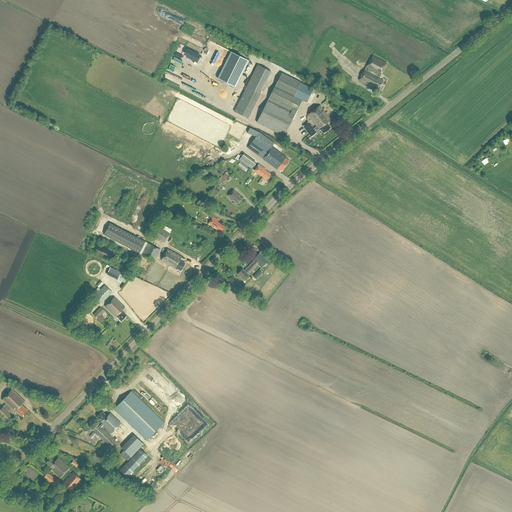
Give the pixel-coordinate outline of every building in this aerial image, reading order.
[(230,51),(217,78),(235,87),(249,60),(230,51)] [(379,89),(383,82),(378,79),(386,64),(372,57),(367,67),(366,67),(359,80),(373,88),(374,87),(379,89)] [(162,71),(160,78),(206,95),(213,76),(168,59),(164,71),(162,71)] [(332,69),(338,73),(341,68),(336,64),(332,69)] [(282,73),(268,100),(257,122),(284,135),(302,99),(294,96),(301,82),(282,73)] [(313,88),(301,82),(294,96),(302,99),(306,102),(313,88)] [(323,134),(331,128),(326,123),(330,120),(319,106),(308,115),(317,127),(314,129),(308,122),(302,126),(311,137),(316,133),(315,132),(319,129),(320,131),(321,130),(323,134)] [(285,157),(272,147),(274,143),(259,132),(248,147),(263,158),(263,159),(277,169),(277,168),(281,171),(289,160),(285,157)] [(243,152),(238,158),(250,169),(255,163),(243,152)] [(254,171),(267,180),(271,174),(265,170),(265,169),(259,164),(254,171)] [(228,172),(216,181),(220,187),(230,180),(228,178),(231,176),(228,172)] [(220,192),(217,189),(209,197),(212,201),(220,192)] [(236,203),(241,198),(239,195),(239,194),(234,189),(228,195),(230,198),(231,198),(236,203)] [(119,218),(124,221),(138,195),(132,192),(119,218)] [(132,223),(144,195),(139,193),(129,215),(127,221),(132,223)] [(153,206),(156,197),(150,195),(149,198),(148,197),(146,203),(153,206)] [(220,232),(224,226),(217,221),(218,220),(213,216),(208,223),(220,232)] [(107,224),(102,237),(140,253),(146,240),(107,224)] [(154,237),(163,241),(167,232),(166,232),(168,227),(163,224),(161,229),(164,230),(161,236),(155,233),(154,237)] [(145,242),(141,255),(153,260),(154,257),(159,259),(161,255),(157,253),(159,247),(145,242)] [(181,256),(167,248),(161,260),(178,269),(178,268),(181,270),(185,263),(179,260),(181,256)] [(260,268),(268,260),(261,253),(253,261),(253,262),(244,272),(242,269),(237,274),(240,276),(241,276),(244,279),(248,275),(247,275),(257,265),(260,268)] [(107,271),(118,275),(119,270),(108,266),(107,271)] [(257,280),(263,274),(259,270),(253,276),(257,280)] [(102,303),(112,292),(104,285),(94,296),(96,298),(94,300),(98,303),(100,302),(102,303)] [(126,316),(121,311),(124,308),(114,297),(105,307),(115,317),(116,316),(121,321),(126,316)] [(105,311),(100,307),(93,315),(97,319),(105,311)] [(16,410),(21,415),(27,409),(22,404),(25,401),(12,389),(2,399),(6,403),(0,409),(0,416),(5,421),(16,410)] [(131,391),(114,409),(147,440),(164,422),(131,391)] [(93,430),(102,440),(101,441),(103,444),(105,442),(113,450),(118,444),(101,428),(104,426),(111,433),(121,423),(110,413),(107,416),(102,411),(96,417),(101,422),(93,430)] [(120,470),(127,477),(148,456),(140,449),(120,470)] [(59,478),(69,468),(58,458),(54,462),(50,458),(45,463),(49,467),(49,468),(59,478)] [(141,470),(135,476),(138,479),(144,473),(141,470)] [(83,482),(73,472),(62,484),(71,492),(74,488),(76,490),(83,482)] [(57,481),(48,473),(44,477),(53,485),(57,481)]
